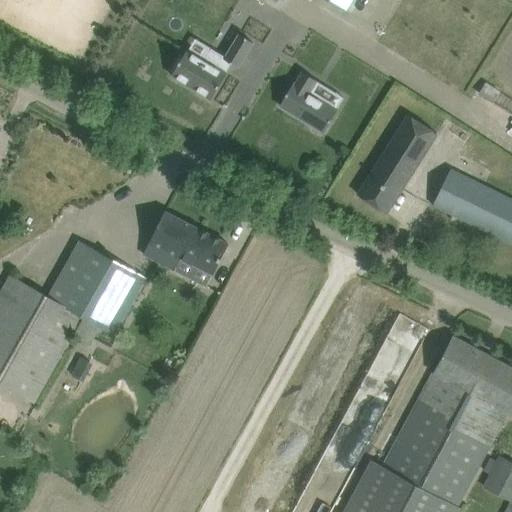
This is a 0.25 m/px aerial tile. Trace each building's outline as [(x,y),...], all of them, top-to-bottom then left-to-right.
[(224,0),(255,19),(266,2),(269,4),(271,0),(224,0)] [(326,0),(347,12),(354,0),(326,0)] [(179,57),(171,70),(174,72),(172,76),(211,99),(227,73),(226,72),(227,70),(231,63),(238,67),(253,43),(239,34),(225,58),(210,49),(204,59),(188,49),(182,59),(179,57)] [(294,83),(280,106),(324,132),(338,110),(310,93),(317,80),(302,72),(295,84),(294,83)] [(387,213),(437,134),(409,115),(357,195),(387,213)] [(511,199),(451,169),(433,205),(511,244),(511,199)] [(213,274),(228,244),(166,212),(144,254),(175,269),(181,257),(213,274)] [(121,321),(145,278),(80,242),(49,297),(10,275),(1,293),(0,293),(0,382),(34,402),(72,336),(90,347),(101,327),(114,334),(121,321)] [(401,313),(391,333),(417,346),(427,326),(401,313)] [(508,414),(511,416),(511,368),(453,336),(433,373),(383,466),(371,460),(343,511),(457,511),(460,508),(457,507),(508,414)] [(84,382),(93,364),(81,357),(71,375),(84,382)] [(511,511),(511,462),(500,457),(484,487),(510,501),(504,511),(511,511)]
